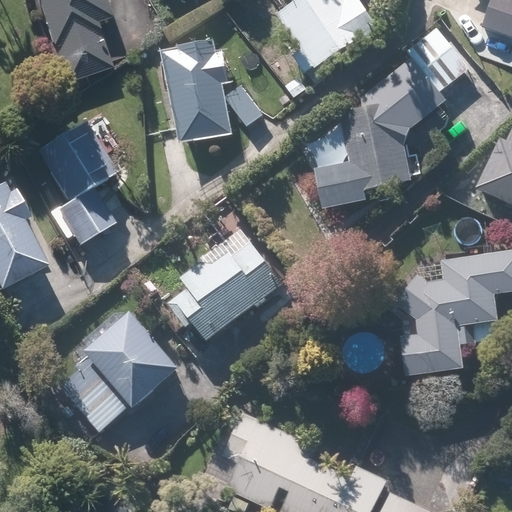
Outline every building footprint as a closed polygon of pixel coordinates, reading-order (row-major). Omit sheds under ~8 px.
[(102,0),(30,0),(69,108),(117,90),(93,26),(110,20),(102,0)] [(291,0),(289,2),(292,8),(274,20),(311,76),(375,35),(352,0),(291,0)] [(511,0),(487,0),(476,32),(511,44),(511,0)] [(410,189),(408,179),(421,180),(450,156),(435,138),(452,125),(439,112),(444,108),(436,98),(468,73),(435,32),(404,57),(407,60),(350,104),(299,150),(318,172),(310,174),(316,206),(318,217),(363,208),(361,198),(410,189)] [(222,57),(215,58),(212,45),(158,55),(177,151),(231,141),(221,88),(228,87),(222,57)] [(237,91),(224,100),(245,132),(259,122),(237,91)] [(91,135),(83,123),(33,155),(64,204),(47,215),(70,252),(131,213),(117,191),(132,182),(99,130),(91,135)] [(511,213),(511,128),(501,150),(496,148),(473,193),(511,213)] [(8,196),(1,199),(0,197),(0,295),(39,276),(15,228),(22,224),(8,196)] [(209,271),(205,266),(168,294),(175,302),(164,311),(184,337),(190,333),(201,348),(278,290),(246,249),(228,262),(225,258),(209,271)] [(439,284),(420,270),(391,306),(414,325),(415,340),(394,342),(398,383),(463,377),(459,330),(493,327),(490,303),(511,300),(511,260),(440,268),(439,284)] [(125,413),(129,418),(175,378),(124,318),(44,388),(63,410),(70,405),(90,428),(83,434),(91,443),(125,413)] [(279,511),(371,511),(385,485),(240,414),(218,460),(235,468),(221,496),(254,511),(265,511),(275,492),(286,498),(279,511)]
